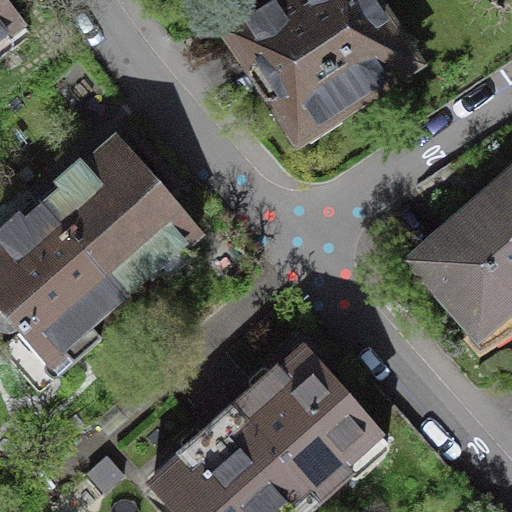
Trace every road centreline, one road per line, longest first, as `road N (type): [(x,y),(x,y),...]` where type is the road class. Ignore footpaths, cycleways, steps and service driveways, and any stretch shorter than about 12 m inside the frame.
road 1 (residential): [(511,497),(289,242)]
road 2 (residential): [(289,242),(87,0)]
road 3 (residential): [(289,242),(511,93)]
